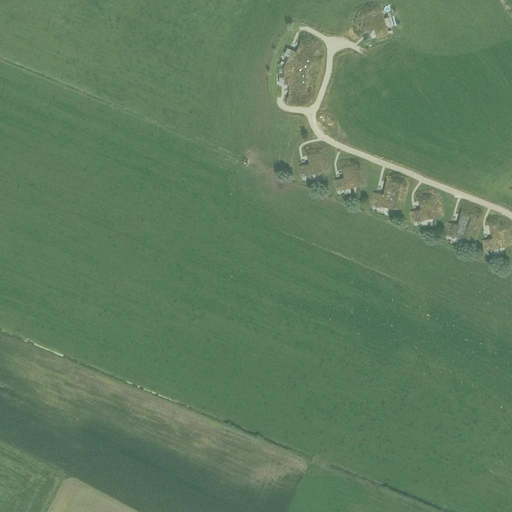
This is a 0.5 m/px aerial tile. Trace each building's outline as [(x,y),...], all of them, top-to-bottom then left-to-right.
[(365,33),(372,31),(371,28),(372,28),(373,27),(377,39),(389,35),(380,4),(368,8),(370,15),(361,18),(365,33)] [(310,87),(312,74),(318,63),(311,59),(316,51),(302,44),(298,50),(301,51),(301,52),(300,53),(290,48),(283,60),(280,69),(278,82),(290,84),(290,85),(289,86),(287,86),(285,93),(301,95),(302,86),(310,87)] [(303,148),(304,151),(306,153),(306,154),(307,155),(308,162),(311,162),(311,163),(311,164),(299,166),(301,177),(329,172),(331,168),(327,148),(323,145),(303,148)] [(338,162),(339,164),(340,166),(341,167),(342,169),(343,176),(346,176),(346,177),(346,178),(334,180),(336,190),(364,186),(366,183),(363,164),(360,160),(355,159),(338,162)] [(384,173),(385,175),(385,176),(386,178),(386,180),(383,192),(386,193),(386,194),(385,195),(374,192),(371,204),(398,211),(401,208),(409,184),(406,178),(386,171),(384,173)] [(415,194),(416,196),(417,198),(417,199),(419,201),(420,208),(422,207),(422,208),(423,209),(411,211),(413,222),(441,217),(443,214),(442,211),(438,193),(432,190),(418,192),(415,194)] [(460,203),(461,206),(461,208),(461,211),(458,223),(460,224),(460,225),(460,226),(449,222),(445,234),(472,242),(476,239),(483,214),(482,209),(462,201),(460,203)] [(488,215),(486,221),(488,224),(489,225),(491,237),(494,236),(494,237),(494,238),(483,240),(485,251),(511,246),(511,230),(511,223),(492,214),(488,215)]
